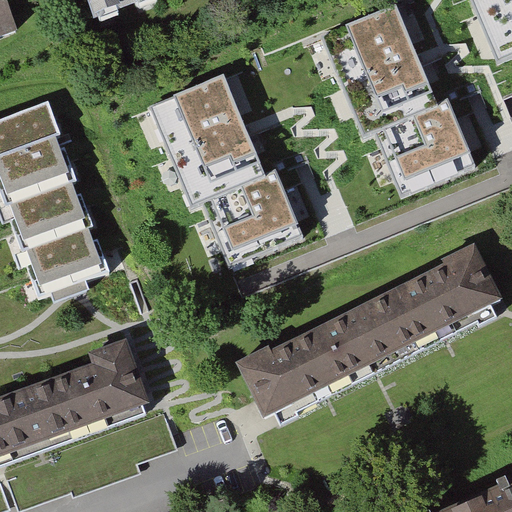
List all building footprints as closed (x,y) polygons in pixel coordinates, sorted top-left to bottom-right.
[(79,0),(89,25),(159,0),(79,0)] [(511,0),(477,0),(472,2),(500,72),(511,67),(511,0)] [(395,19),(329,44),(369,148),(380,144),(404,206),(472,180),(445,112),(432,117),(395,19)] [(219,87),(153,112),(193,216),(204,212),(228,274),(296,248),(270,179),(257,184),(219,87)] [(0,136),(0,202),(39,310),(112,284),(51,118),(0,136)] [(446,270),(391,298),(419,354),(435,346),(429,333),(471,313),(479,329),(496,320),(491,308),(500,304),(473,249),(443,264),(446,270)] [(391,298),(325,330),(353,387),(370,379),(364,366),(396,350),(402,362),(419,354),(391,298)] [(269,351),(238,366),(265,421),(274,416),(280,428),(298,419),(290,403),(331,382),(337,395),(353,387),(325,330),(272,357),(269,351)] [(0,465),(145,414),(122,351),(85,364),(89,376),(0,407),(0,465)] [(511,511),(511,476),(496,484),(499,491),(466,506),(468,511),(511,511)]
